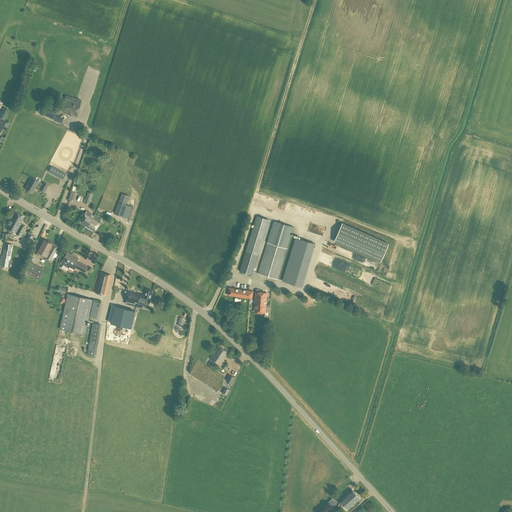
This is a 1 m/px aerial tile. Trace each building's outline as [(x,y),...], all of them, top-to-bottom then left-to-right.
[(86,94),(94,96),(100,80),(85,76),(81,91),(86,92),(86,94)] [(82,100),(72,97),(67,96),(65,100),(65,99),(61,111),(76,115),(77,116),(82,100)] [(9,110),(3,107),(0,112),(0,118),(3,120),(9,110)] [(62,123),(64,118),(56,115),(54,120),(62,123)] [(63,179),(66,174),(51,166),(48,172),(63,179)] [(31,177),(25,188),(27,189),(33,192),(36,186),(39,188),(39,189),(44,192),(48,185),(43,182),(42,184),(39,182),(31,177)] [(77,195),(71,192),(69,199),(75,201),(77,195)] [(126,204),(129,196),(122,193),(119,202),(118,202),(114,214),(128,218),(132,206),(126,204)] [(90,224),(94,216),(92,215),(92,214),(87,211),(79,223),(85,226),(82,230),(84,232),(87,227),(88,228),(90,224)] [(10,218),(5,228),(10,230),(20,236),(26,227),(20,224),(24,216),(20,214),(15,212),(11,219),(10,218)] [(87,227),(84,232),(91,236),(101,220),(94,216),(90,224),(88,228),(87,227)] [(252,275),(269,220),(257,216),(240,271),(252,275)] [(278,279),(293,227),(274,221),(258,273),(278,279)] [(380,262),(389,243),(342,222),(334,242),(380,262)] [(31,241),(34,236),(29,233),(26,239),(31,241)] [(62,242),(62,246),(70,246),(70,238),(68,238),(68,236),(61,236),(61,242),(62,242)] [(302,287),(315,244),(296,238),(283,281),(302,287)] [(51,260),(58,247),(44,239),(38,251),(36,255),(38,256),(40,253),(46,256),(45,257),(51,260)] [(8,267),(13,245),(5,243),(0,266),(8,267)] [(74,256),(67,252),(63,260),(80,269),(82,264),(76,261),(78,258),(75,256),(74,256)] [(375,268),(376,265),(370,263),(371,261),(364,259),(363,263),(375,268)] [(39,280),(44,269),(29,262),(24,273),(39,280)] [(106,295),(111,275),(99,272),(95,292),(106,295)] [(252,299),(253,291),(229,287),(227,295),(252,299)] [(138,302),(149,305),(152,291),(146,289),(145,295),(128,291),(125,301),(137,304),(138,302)] [(268,312),(269,311),(269,308),(268,306),(266,306),(267,293),(256,292),(254,312),(265,312),(268,312)] [(85,335),(93,299),(68,293),(59,329),(85,335)] [(135,312),(114,307),(110,324),(131,329),(135,312)] [(178,317),(175,330),(182,331),(185,318),(178,317)] [(220,365),(228,352),(219,346),(210,359),(220,365)] [(232,384),(235,378),(229,374),(226,380),(229,382),(228,384),(230,385),(231,383),(232,384)] [(347,502),(356,494),(352,489),(339,500),(343,504),(346,501),(347,502)] [(346,501),(343,504),(348,510),(360,499),(356,494),(347,502),(346,501)]
